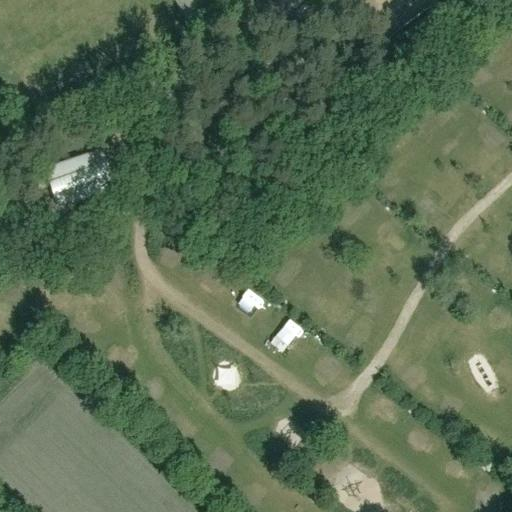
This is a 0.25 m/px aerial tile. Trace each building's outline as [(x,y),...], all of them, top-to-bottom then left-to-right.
[(436,12),(409,33),(421,49),(448,28),(436,12)] [(81,83),(95,76),(87,61),(73,68),(81,83)] [(429,145),(442,131),(427,116),(414,130),(429,145)] [(101,152),(43,172),(55,208),(67,204),(68,208),(105,196),(104,192),(114,188),(101,152)] [(511,164),(499,177),(511,191),(511,164)] [(495,225),(507,222),(504,203),(478,207),(480,220),(493,217),(495,225)] [(181,240),(172,257),(192,267),(201,250),(181,240)] [(220,290),(230,277),(215,265),(205,277),(220,290)] [(249,291),(243,309),(264,317),(270,299),(249,291)] [(2,320),(0,321),(0,340),(5,345),(16,335),(2,320)] [(290,348),(309,360),(321,341),(302,329),(290,348)] [(482,332),(468,342),(476,353),(490,343),(482,332)] [(499,335),(492,342),(498,348),(505,340),(499,335)] [(383,367),(397,380),(406,371),(391,358),(383,367)] [(417,454),(434,430),(416,417),(399,441),(417,454)] [(459,452),(445,467),(463,482),(476,467),(459,452)] [(339,470),(327,482),(340,494),(352,483),(339,470)]
